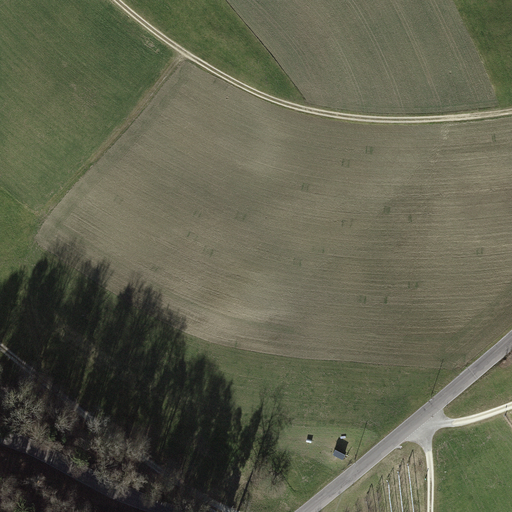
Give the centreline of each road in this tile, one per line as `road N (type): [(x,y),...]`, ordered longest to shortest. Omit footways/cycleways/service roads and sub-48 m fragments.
road 1 (track): [(119,0),(201,66),(287,107),(341,119),(511,109)]
road 2 (track): [(184,53),(30,234),(22,268),(26,320),(56,392)]
road 3 (track): [(233,511),(139,455),(0,346)]
road 4 (tertiary): [(511,340),(307,511)]
road 5 (track): [(429,511),(420,418),(450,424),(511,405)]
road 6 (tertiary): [(166,511),(0,436)]
